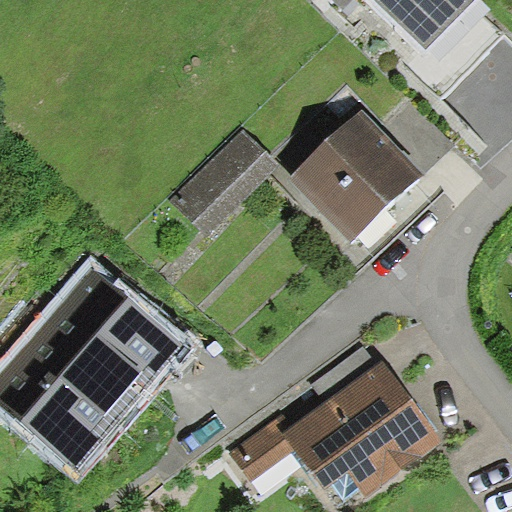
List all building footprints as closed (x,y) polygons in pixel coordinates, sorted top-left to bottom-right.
[(479,6),(473,0),(359,0),(422,62),(479,6)] [(417,172),(446,143),(389,87),(360,115),(417,172)] [(417,172),(360,115),(293,183),(349,239),(417,172)] [(272,164),(239,131),(170,200),(202,233),(272,164)] [(89,272),(0,376),(0,405),(73,467),(176,346),(89,272)] [(364,349),(229,452),(250,480),(293,448),(323,486),(345,469),(363,493),(434,439),(364,349)]
